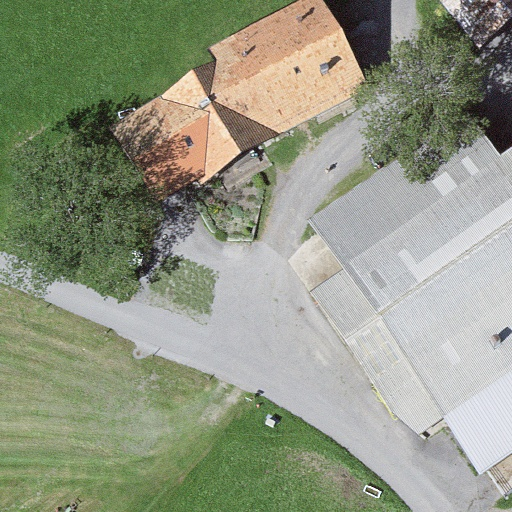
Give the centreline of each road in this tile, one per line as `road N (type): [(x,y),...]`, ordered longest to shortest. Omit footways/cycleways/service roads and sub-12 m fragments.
road 1 (track): [(433,511),(377,447),(315,405),(0,270)]
road 2 (track): [(409,0),(407,57),(294,202),(245,374)]
road 3 (track): [(511,80),(359,127)]
